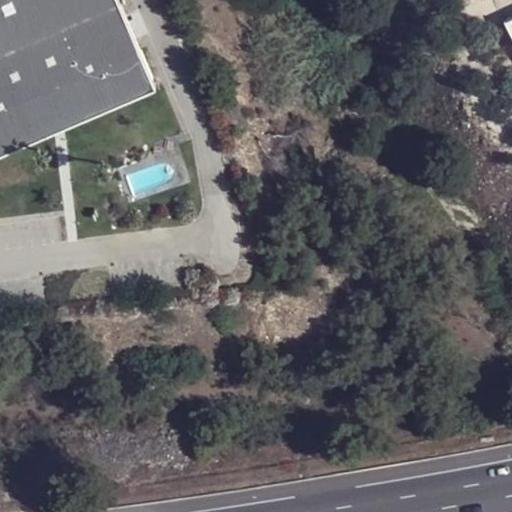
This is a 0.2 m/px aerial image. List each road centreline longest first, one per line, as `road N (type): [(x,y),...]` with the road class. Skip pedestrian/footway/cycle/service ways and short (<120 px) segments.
road 1 (unknown): [(0,428),(104,438),(204,413),(399,390),(479,336)]
road 2 (motorway): [(511,480),(336,511)]
